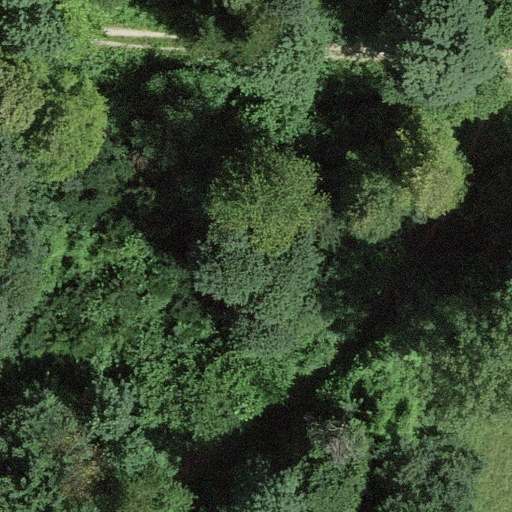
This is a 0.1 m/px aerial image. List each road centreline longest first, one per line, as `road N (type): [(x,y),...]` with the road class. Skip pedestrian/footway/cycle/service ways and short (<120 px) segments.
road 1 (track): [(113,511),(345,358),(441,227),(489,79)]
road 2 (track): [(0,17),(48,32),(511,80)]
